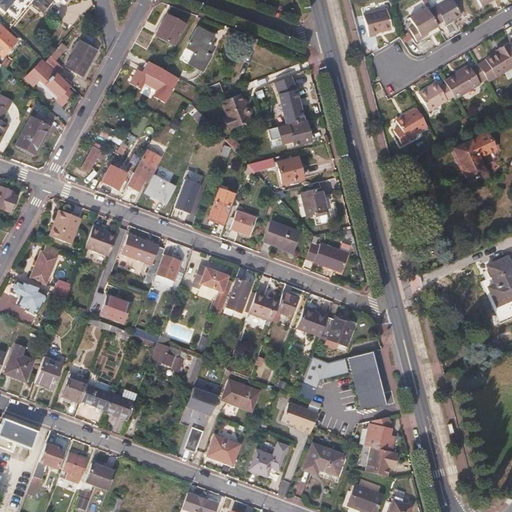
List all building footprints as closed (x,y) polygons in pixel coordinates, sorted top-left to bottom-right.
[(32,0),(31,2),(42,12),(48,5),(52,0),(64,0),(65,1),(66,0),(32,0)] [(449,0),(443,0),(426,11),(434,25),(440,21),(443,25),(458,16),(449,0)] [(383,4),(361,10),(365,31),(373,30),(373,28),(388,24),(383,4)] [(434,25),(426,11),(424,7),(406,18),(411,26),(417,37),(424,33),(435,26),(434,25)] [(167,15),(156,35),(173,45),(184,24),(167,15)] [(0,26),(0,54),(2,56),(16,41),(0,26)] [(417,37),(411,26),(406,29),(415,42),(425,35),(424,33),(417,37)] [(194,52),(188,63),(202,71),(210,56),(205,53),(215,36),(198,27),(186,48),(194,52)] [(80,42),(66,67),(82,76),(96,51),(80,42)] [(476,65),(486,81),(486,82),(511,66),(511,50),(507,42),(497,48),(498,50),(494,53),(483,60),(483,61),(476,65)] [(62,67),(50,56),(45,62),(57,73),(62,67)] [(57,73),(45,62),(43,60),(25,78),(33,86),(40,79),(45,84),(59,96),(57,99),(62,104),(72,93),(67,89),(70,85),(57,73)] [(177,78),(147,62),(143,69),(147,71),(145,74),(141,72),(136,70),(128,84),(139,90),(143,83),(156,90),(152,97),(163,103),(177,78)] [(454,100),(486,81),(476,65),(475,63),(468,68),(466,67),(442,81),(444,84),(452,96),(454,100)] [(452,96),(444,84),(438,87),(435,82),(416,93),(427,111),(452,96)] [(191,105),(222,93),(219,83),(198,91),(191,105)] [(279,94),(286,123),(303,119),(298,99),(296,100),(292,83),(280,86),(282,94),(279,94)] [(59,96),(45,84),(43,86),(57,99),(59,96)] [(140,93),(151,99),(155,92),(143,87),(140,93)] [(217,105),(229,134),(253,123),(240,95),(217,105)] [(205,119),(191,105),(188,111),(202,127),(205,119)] [(426,128),(414,108),(394,121),(397,127),(391,131),(400,146),(407,143),(405,140),(426,128)] [(30,117),(16,144),(35,154),(49,127),(30,117)] [(232,138),(217,122),(209,125),(224,140),(232,138)] [(289,126),(294,145),(310,141),(306,122),(289,126)] [(122,154),(126,147),(125,146),(130,137),(126,134),(117,151),(122,154)] [(468,188),(478,183),(488,179),(479,160),(495,153),(489,140),(473,147),(468,136),(448,145),(463,178),(462,181),(464,186),(467,186),(468,188)] [(252,159),(232,138),(224,140),(247,165),(252,159)] [(104,154),(93,148),(82,168),(88,172),(94,161),(99,163),(104,154)] [(155,167),(160,158),(146,150),(134,173),(145,179),(153,166),(155,167)] [(276,162),(282,184),(302,179),(297,157),(276,162)] [(273,167),(271,158),(247,165),(254,172),(273,167)] [(118,189),(126,174),(109,165),(101,180),(118,189)] [(165,204),(174,188),(153,177),(144,193),(165,204)] [(488,179),(478,183),(481,190),(491,185),(488,179)] [(0,187),(0,208),(8,212),(16,194),(0,187)] [(301,194),(306,215),(326,210),(320,189),(301,194)] [(179,194),(174,207),(189,213),(195,196),(184,191),(182,195),(179,194)] [(214,201),(207,219),(221,224),(228,207),(214,201)] [(67,224),(71,215),(55,208),(49,224),(64,231),(67,224)] [(236,211),(230,228),(248,235),(255,219),(236,211)] [(11,227),(0,222),(0,230),(7,234),(11,227)] [(270,222),(263,241),(291,252),(298,232),(270,222)] [(94,225),(86,247),(109,256),(117,236),(101,230),(101,228),(94,225)] [(151,284),(164,250),(128,236),(122,254),(150,264),(144,281),(151,284)] [(340,272),(347,252),(312,239),(305,259),(340,272)] [(45,284),(59,250),(46,245),(43,251),(41,250),(30,277),(45,284)] [(163,256),(157,274),(173,280),(179,261),(163,256)] [(511,296),(511,274),(504,256),(483,265),(490,283),(484,286),(492,305),(511,296)] [(228,295),(233,281),(228,279),(229,275),(228,275),(228,273),(220,270),(220,272),(200,264),(193,284),(200,287),(201,283),(220,291),(212,310),(221,313),(228,295)] [(243,303),(250,284),(235,279),(228,297),(229,297),(243,303)] [(66,299),(71,285),(58,280),(53,294),(66,299)] [(21,284),(15,282),(10,291),(21,296),(17,304),(26,309),(27,308),(35,312),(44,296),(34,290),(36,287),(27,284),(26,285),(22,283),(21,284)] [(14,303),(17,304),(21,296),(10,291),(9,293),(17,298),(14,303)] [(123,323),(131,304),(120,299),(121,296),(117,294),(115,298),(98,291),(91,311),(123,323)] [(276,312),(280,302),(255,292),(248,311),(273,321),(276,312)] [(289,317),(296,298),(283,293),(280,302),(276,312),(289,317)] [(241,310),(243,303),(229,297),(226,304),(241,310)] [(327,317),(328,316),(304,307),(296,328),(319,337),(327,317)] [(80,308),(78,313),(86,316),(88,311),(80,308)] [(345,346),(353,326),(335,318),(334,320),(327,317),(319,337),(317,343),(325,345),(325,344),(336,348),(338,343),(345,346)] [(158,336),(135,328),(133,334),(156,342),(158,336)] [(171,356),(166,354),(169,347),(157,343),(151,358),(167,365),(167,366),(174,369),(179,356),(172,353),(171,356)] [(12,352),(4,373),(24,381),(32,360),(12,352)] [(51,389),(60,364),(43,357),(34,382),(51,389)] [(196,380),(204,360),(194,357),(183,386),(193,389),(196,380)] [(201,382),(209,362),(204,360),(196,380),(201,382)] [(375,364),(351,370),(362,412),(380,407),(386,406),(375,364)] [(311,401),(319,381),(305,375),(297,395),(311,401)] [(81,401),(85,388),(86,386),(68,379),(61,396),(80,404),(81,401)] [(253,414),(259,390),(224,382),(218,406),(253,414)] [(109,397),(85,388),(81,401),(104,410),(109,397)] [(194,388),(187,407),(194,409),(191,415),(197,417),(199,411),(206,414),(212,397),(199,392),(200,390),(194,388)] [(127,419),(131,407),(137,394),(124,389),(121,396),(111,392),(109,397),(104,410),(127,419)] [(310,434),(318,414),(288,403),(281,422),(296,427),(296,429),(310,434)] [(368,422),(321,405),(320,408),(318,414),(335,421),(337,416),(343,418),(343,419),(366,428),(368,422)] [(362,412),(368,422),(372,421),(383,419),(380,407),(362,412)] [(29,449),(36,432),(2,418),(0,423),(0,447),(10,452),(13,443),(29,449)] [(372,421),(371,425),(370,424),(368,431),(364,447),(370,448),(392,453),(394,442),(389,441),(392,429),(388,418),(383,419),(372,421)] [(195,452),(202,432),(191,427),(184,448),(195,452)] [(359,445),(364,447),(368,431),(362,429),(359,445)] [(214,435),(207,455),(232,464),(239,445),(214,435)] [(256,450),(249,469),(266,476),(270,467),(277,469),(286,446),(277,442),(272,456),(256,450)] [(55,468),(61,451),(54,448),(55,446),(44,443),(29,485),(37,488),(46,464),(55,468)] [(312,443),(302,469),(316,475),(319,469),(336,476),(345,456),(312,443)] [(392,453),(370,448),(364,472),(386,477),(388,468),(389,464),(394,466),(397,454),(392,453)] [(77,483),(86,459),(68,452),(59,476),(77,483)] [(107,491),(114,472),(91,463),(84,482),(107,491)] [(313,489),(316,479),(309,477),(306,487),(313,489)] [(302,499),(286,493),(290,484),(283,481),(277,497),(299,506),(302,499)] [(355,484),(347,504),(367,511),(374,511),(381,495),(355,484)] [(84,488),(77,507),(84,510),(91,491),(84,488)] [(114,492),(107,511),(110,511),(114,511),(115,509),(118,510),(124,496),(114,492)] [(213,511),(216,506),(207,503),(209,500),(187,492),(181,508),(191,511),(213,511)] [(392,500),(387,511),(409,511),(411,507),(392,500)]
